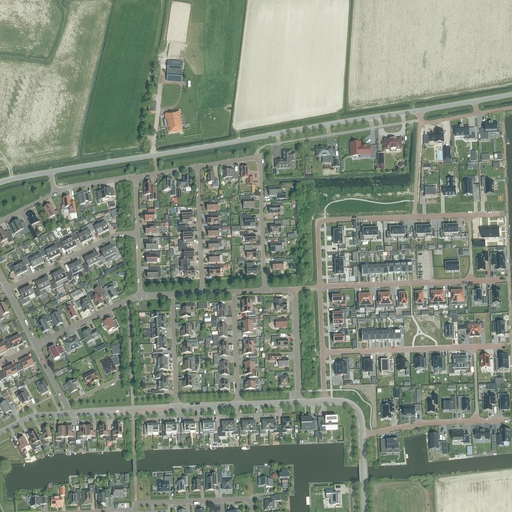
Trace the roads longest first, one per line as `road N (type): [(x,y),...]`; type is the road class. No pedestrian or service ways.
road 1 (unclassified): [(50,171),(419,110)]
road 2 (residential): [(319,287),(320,220),(497,212)]
road 3 (residential): [(500,281),(319,287)]
road 4 (residential): [(322,353),(502,344)]
road 5 (residential): [(362,434),(506,420)]
road 6 (residential): [(7,288),(116,233),(138,232)]
road 7 (residential): [(264,290),(259,156)]
road 8 (residential): [(202,292),(197,166)]
road 9 (residential): [(252,511),(246,499),(135,505)]
